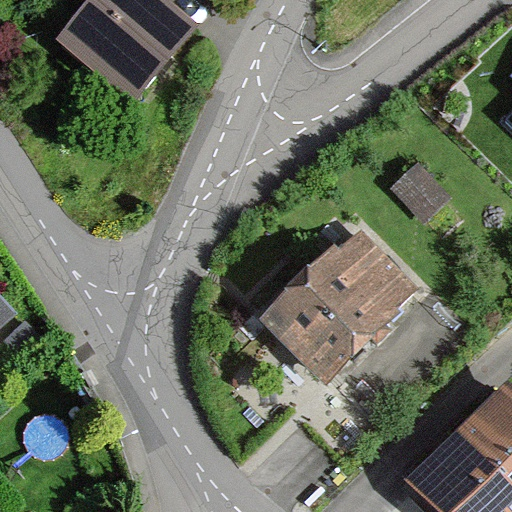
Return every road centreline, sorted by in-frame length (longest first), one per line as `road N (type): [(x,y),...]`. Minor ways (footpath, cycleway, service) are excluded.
road 1 (residential): [(473,0),(328,105),(278,119),(228,120)]
road 2 (residential): [(0,163),(51,239),(149,329)]
road 3 (residential): [(228,120),(149,329)]
road 4 (residential): [(149,329),(168,416),(204,511)]
road 5 (residential): [(289,0),(228,120)]
